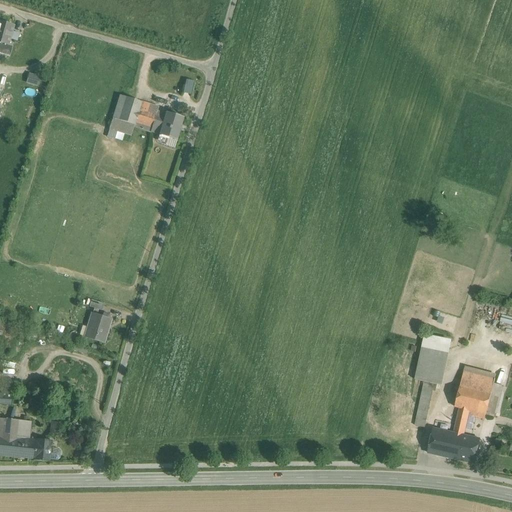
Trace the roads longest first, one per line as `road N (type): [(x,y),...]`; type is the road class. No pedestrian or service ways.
road 1 (unclassified): [(91,479),(233,0)]
road 2 (tertiary): [(91,479),(393,479),(511,495)]
